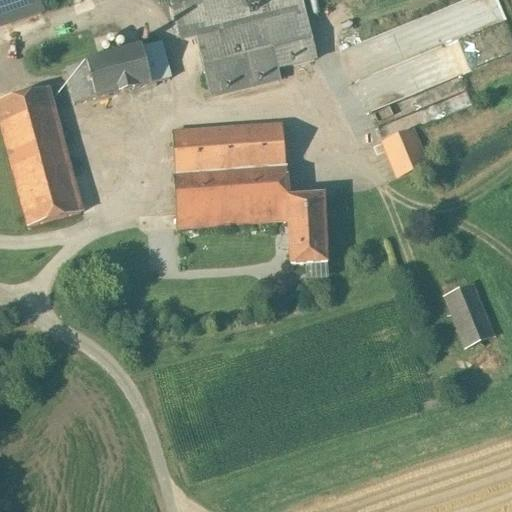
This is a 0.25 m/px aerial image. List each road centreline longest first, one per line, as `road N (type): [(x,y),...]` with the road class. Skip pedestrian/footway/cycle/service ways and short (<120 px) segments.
road 1 (unclassified): [(174,511),(136,388),(117,359),(93,338),(0,294)]
road 2 (track): [(347,154),(403,203),(430,211),(454,207),(511,170)]
